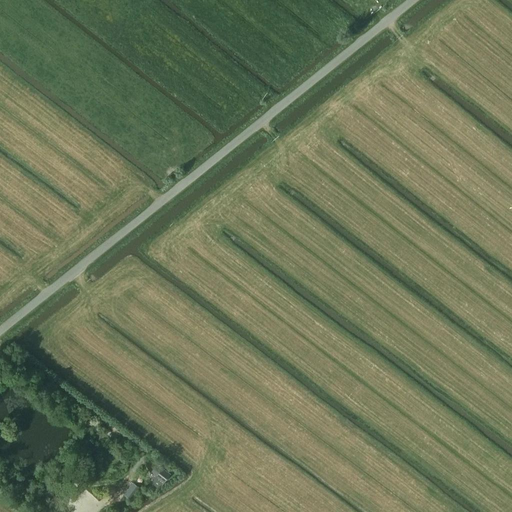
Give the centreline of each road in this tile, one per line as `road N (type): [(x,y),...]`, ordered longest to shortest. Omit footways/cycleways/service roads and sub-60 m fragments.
road 1 (unclassified): [(412,0),(0,330)]
road 2 (unknown): [(0,337),(157,457)]
